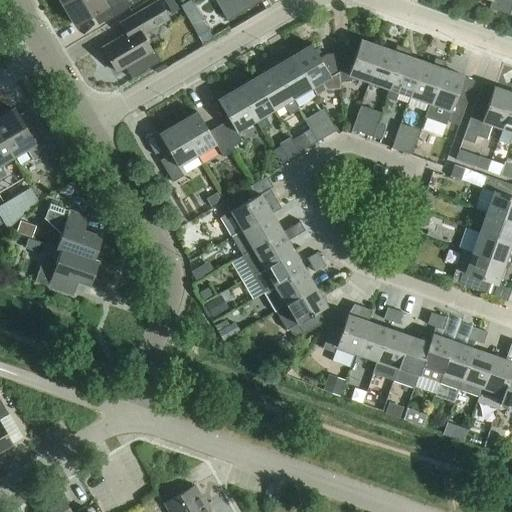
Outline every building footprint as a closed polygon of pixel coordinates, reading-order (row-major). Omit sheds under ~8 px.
[(69,0),(62,5),(75,26),(96,13),(102,23),(139,2),(137,0),(69,0)] [(172,0),(162,0),(170,13),(178,9),(172,0)] [(213,0),(227,22),(255,6),(251,0),(213,0)] [(510,16),(511,10),(511,0),(489,0),(493,1),(491,9),(510,16)] [(181,5),(179,6),(185,16),(195,10),(189,1),(181,5)] [(120,24),(126,35),(102,49),(116,73),(125,68),(131,79),(160,62),(154,50),(151,52),(141,36),(168,20),(157,2),(120,24)] [(347,53),(336,54),(339,83),(350,82),(352,78),(368,84),(381,48),(360,41),(354,56),(347,53)] [(311,46),(292,57),(311,89),(315,97),(326,91),(340,90),(339,83),(336,54),(325,55),(319,59),(311,46)] [(394,53),(381,48),(368,84),(388,90),(389,91),(403,49),(396,46),(394,53)] [(411,51),(403,49),(389,91),(388,90),(385,99),(395,102),(398,94),(409,98),(421,62),(408,58),(411,51)] [(276,58),(269,62),(292,100),(311,89),(292,57),(280,64),(276,58)] [(434,67),(421,62),(409,98),(429,105),(442,70),(444,63),(437,60),(434,67)] [(266,72),(254,79),(273,111),(283,106),(289,116),(298,111),(292,100),(269,62),(263,66),(266,72)] [(463,77),(442,70),(429,105),(450,112),(446,122),(458,126),(466,103),(455,99),(463,77)] [(232,84),(235,90),(255,122),(260,131),(269,126),(264,117),(273,111),(254,79),(242,86),(239,80),(232,84)] [(491,126),(502,130),(511,100),(511,94),(493,87),(485,109),(474,105),(462,140),(473,144),(476,137),(486,140),(491,126)] [(228,121),(218,127),(231,149),(242,143),(236,133),(255,122),(235,90),(217,101),(228,121)] [(511,135),(509,144),(511,144),(511,100),(502,130),(511,133),(511,135)] [(355,132),(372,138),(380,114),(364,108),(355,132)] [(13,110),(0,117),(0,136),(12,158),(26,150),(33,162),(55,149),(41,126),(27,134),(13,110)] [(319,111),(304,120),(317,142),(332,133),(319,111)] [(196,113),(177,124),(196,157),(215,146),(223,158),(233,152),(231,149),(218,127),(208,133),(196,113)] [(380,114),(372,138),(380,141),(385,127),(378,124),(381,114),(380,114)] [(317,142),(304,120),(303,121),(309,130),(302,134),(310,147),(317,142)] [(196,157),(177,124),(158,135),(170,155),(159,161),(172,183),(183,177),(178,168),(196,157)] [(391,149),(410,156),(418,131),(400,125),(391,149)] [(0,165),(12,158),(0,136),(0,165)] [(272,152),(280,164),(287,160),(280,147),(272,152)] [(478,158),(475,169),(486,172),(490,162),(478,158)] [(499,176),(507,179),(511,165),(511,164),(504,162),(499,176)] [(465,170),(453,165),(448,178),(461,182),(465,170)] [(53,175),(59,184),(71,177),(66,167),(53,175)] [(474,209),(486,213),(511,222),(511,186),(486,177),(474,209)] [(231,238),(271,214),(280,209),(269,190),(260,195),(259,195),(252,200),(245,190),(224,202),(219,205),(225,215),(220,218),(231,238)] [(0,216),(7,228),(36,201),(30,191),(0,208),(0,216)] [(61,234),(56,249),(97,263),(97,262),(92,261),(101,238),(83,232),(88,219),(49,205),(44,219),(61,234)] [(511,222),(486,213),(479,233),(511,245),(511,240),(511,222)] [(241,256),(241,257),(282,233),(271,214),(231,238),(241,256)] [(419,214),(416,221),(427,225),(430,217),(419,214)] [(252,276),(293,251),(287,242),(304,232),(299,223),(282,233),(241,257),(252,276)] [(479,233),(471,254),(503,265),(511,245),(479,233)] [(97,263),(56,249),(55,249),(60,251),(55,266),(52,265),(40,266),(34,282),(72,296),(77,282),(89,287),(97,263)] [(252,276),(263,294),(304,270),(293,251),(252,276)] [(503,265),(471,254),(462,251),(451,283),(483,294),(487,283),(496,286),(503,265)] [(306,259),(310,266),(321,260),(317,253),(306,259)] [(321,260),(310,266),(314,273),(325,267),(321,260)] [(205,277),(199,267),(191,272),(196,282),(205,277)] [(263,294),(274,313),(314,289),(304,270),(263,294)] [(207,288),(198,294),(203,301),(212,296),(207,288)] [(274,313),(275,312),(286,331),(288,330),(290,334),(297,338),(303,335),(324,323),(318,312),(326,308),(314,289),(274,313)] [(228,309),(221,296),(205,305),(213,318),(228,309)] [(357,351),(368,323),(372,311),(353,305),(347,315),(346,315),(343,324),(332,320),(322,350),(333,354),(336,347),(355,353),(356,351),(357,351)] [(383,320),(390,323),(394,311),(387,308),(383,320)] [(394,311),(390,323),(398,325),(402,314),(394,311)] [(427,325),(435,328),(439,316),(431,314),(427,325)] [(435,328),(442,330),(446,319),(439,316),(435,328)] [(217,332),(223,343),(240,333),(234,323),(217,332)] [(373,371),(388,330),(368,323),(357,351),(377,358),(373,371)] [(467,340),(476,342),(480,331),(471,328),(467,340)] [(373,371),(394,378),(408,337),(388,330),(373,371)] [(480,331),(476,342),(483,345),(486,333),(480,331)] [(419,373),(439,380),(452,342),(431,335),(428,344),(429,344),(422,364),(419,373)] [(414,386),(419,373),(422,364),(429,344),(428,344),(408,337),(394,378),(414,386)] [(459,387),(472,350),(452,342),(439,380),(441,381),(435,397),(453,404),(459,387)] [(480,394),(483,385),(493,357),(472,350),(459,387),(480,394)] [(483,385),(503,392),(510,373),(511,373),(511,369),(511,363),(505,361),(493,357),(483,385)] [(498,405),(511,409),(511,373),(510,373),(503,392),(498,405)] [(344,382),(329,376),(323,391),(339,397),(344,382)] [(0,451),(12,445),(0,423),(0,420),(8,415),(0,401),(0,451)] [(399,420),(403,408),(389,403),(384,415),(399,420)] [(403,419),(403,420),(422,427),(426,416),(406,409),(403,419)] [(463,442),(467,431),(462,429),(457,441),(463,442)] [(163,504),(168,511),(194,511),(205,506),(194,486),(163,504)] [(62,498),(55,502),(60,511),(63,511),(69,509),(62,498)] [(60,511),(55,502),(47,507),(49,511),(60,511)]
